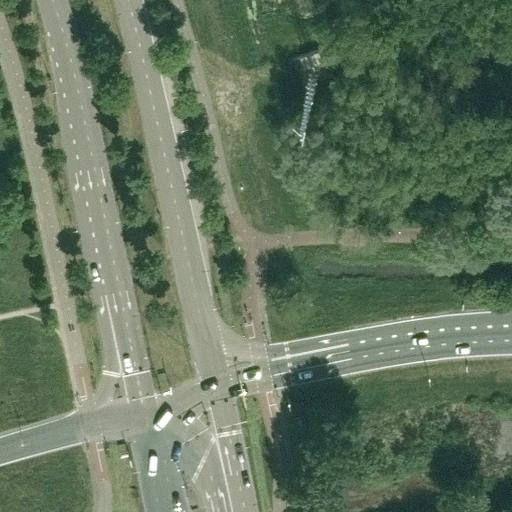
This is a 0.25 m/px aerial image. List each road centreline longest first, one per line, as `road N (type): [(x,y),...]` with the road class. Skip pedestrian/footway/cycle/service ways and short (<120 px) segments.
road 1 (primary): [(52,0),(144,412)]
road 2 (primary): [(218,387),(127,0)]
road 3 (motorway): [(511,332),(383,345),(218,387)]
road 4 (motorway): [(144,412),(0,450)]
road 5 (motorway): [(244,511),(198,445),(144,412)]
road 6 (primary): [(244,511),(218,387)]
